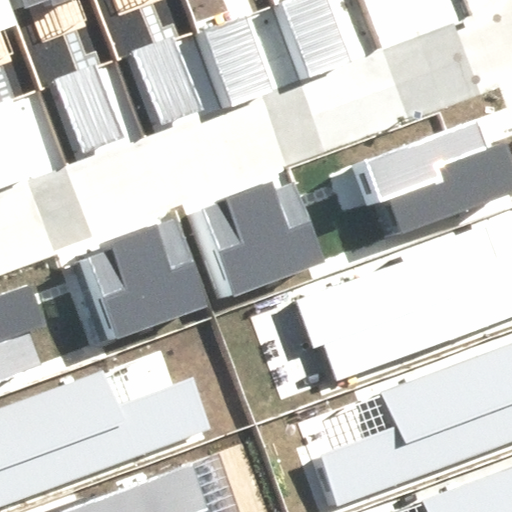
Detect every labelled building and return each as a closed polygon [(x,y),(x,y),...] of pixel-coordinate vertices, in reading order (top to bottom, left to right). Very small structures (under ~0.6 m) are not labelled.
[(0,0),(0,30),(16,25),(6,0),(0,0)] [(18,0),(21,9),(45,0),(53,0),(54,3),(61,0),(18,0)] [(294,0),(279,6),(306,76),(351,58),(328,0),(294,0)] [(202,37),(229,107),(275,89),(248,20),(202,37)] [(128,51),(155,121),(200,103),(173,33),(128,51)] [(49,79),(77,149),(122,131),(95,61),(49,79)] [(0,101),(0,182),(40,166),(13,97),(0,101)] [(480,124),(356,166),(372,213),(385,209),(395,237),(511,197),(511,174),(505,153),(491,157),(480,124)] [(204,213),(231,290),(322,258),(295,182),(204,213)] [(328,331),(338,361),(511,303),(511,272),(499,277),(494,261),(481,265),(468,224),(393,249),(397,260),(302,291),(315,331),(328,331)] [(85,258),(110,337),(201,303),(174,229),(85,258)] [(0,381),(45,366),(34,333),(47,329),(33,287),(0,297),(0,381)] [(312,446),(329,492),(511,424),(511,333),(379,382),(392,417),(312,446)] [(0,412),(0,508),(212,431),(193,380),(121,406),(108,373),(0,412)] [(511,511),(511,461),(420,495),(425,511),(511,511)] [(198,511),(207,511),(192,469),(66,511),(198,511)]
